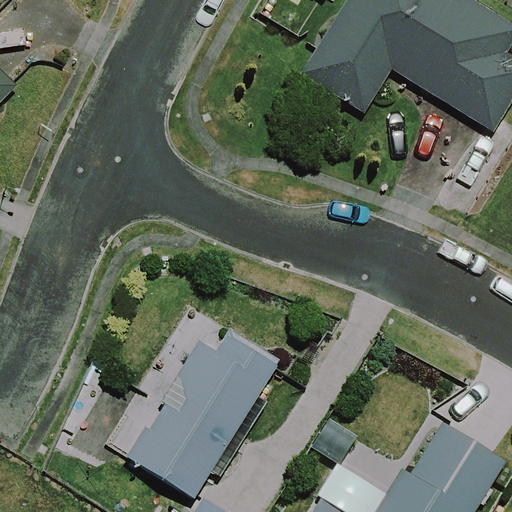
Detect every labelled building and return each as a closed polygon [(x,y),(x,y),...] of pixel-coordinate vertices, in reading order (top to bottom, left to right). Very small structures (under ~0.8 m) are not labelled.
[(511,33),(457,0),(345,0),(296,81),(357,119),(384,75),(485,137),(511,93),(511,65),(496,56),(511,33)] [(0,109),(13,96),(0,83),(0,109)] [(459,226),(488,171),(456,154),(427,209),(459,226)] [(213,484),(262,405),(253,399),(270,371),(223,342),(213,358),(194,347),(122,464),(187,505),(204,479),(213,484)] [(470,511),(497,469),(428,427),(376,511),(330,511),(313,502),(306,511),(470,511)]
